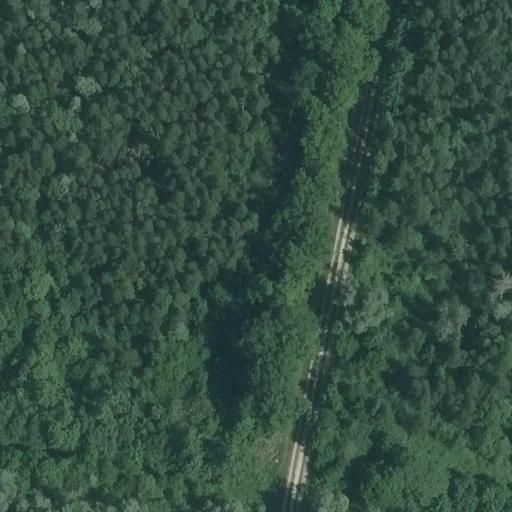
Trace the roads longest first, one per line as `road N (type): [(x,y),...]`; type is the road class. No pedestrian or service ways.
road 1 (track): [(285,511),(387,0)]
road 2 (track): [(0,444),(352,511)]
